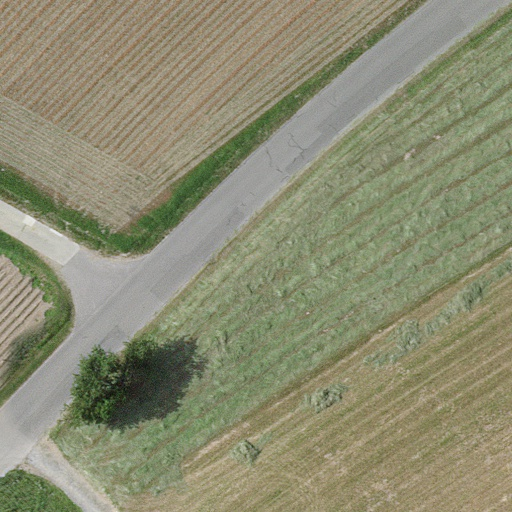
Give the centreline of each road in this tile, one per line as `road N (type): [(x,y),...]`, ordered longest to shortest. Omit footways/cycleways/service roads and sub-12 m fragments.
road 1 (tertiary): [(0,441),(307,118),(472,0)]
road 2 (track): [(0,220),(136,298)]
